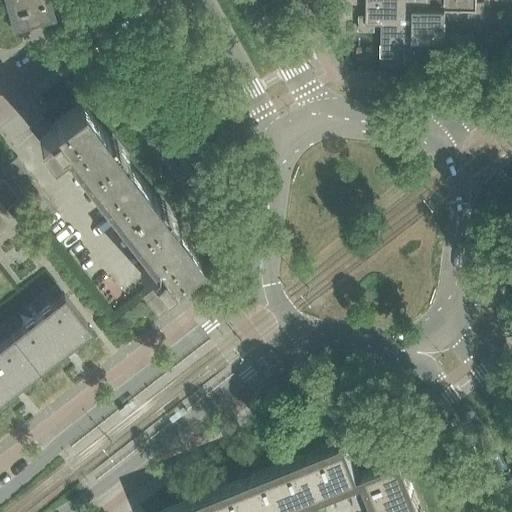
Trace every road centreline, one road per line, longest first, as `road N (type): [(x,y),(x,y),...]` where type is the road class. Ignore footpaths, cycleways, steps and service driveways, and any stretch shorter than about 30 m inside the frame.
road 1 (residential): [(259,271),(222,319),(0,497)]
road 2 (residential): [(64,511),(310,337)]
road 3 (residential): [(0,107),(135,0)]
road 4 (tertiary): [(403,350),(511,484)]
road 5 (tertiary): [(200,0),(280,143)]
road 6 (tertiary): [(322,117),(255,0)]
road 7 (tertiary): [(280,143),(259,271)]
road 8 (tertiary): [(442,145),(428,134),(322,117)]
